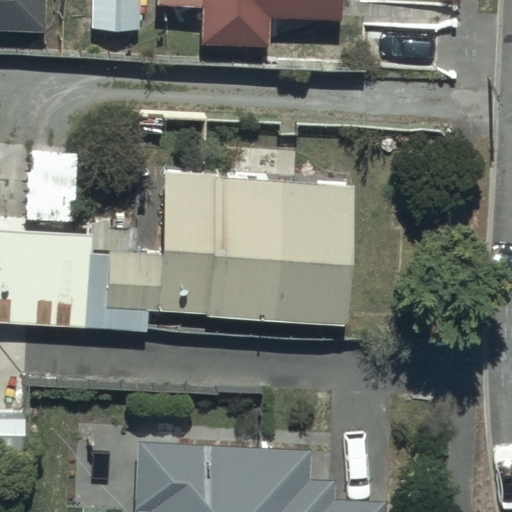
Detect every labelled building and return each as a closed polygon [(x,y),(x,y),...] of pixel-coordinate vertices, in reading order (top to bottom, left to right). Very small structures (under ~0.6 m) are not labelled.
[(0,0),(0,21),(46,24),(46,0),(0,0)] [(140,25),(140,0),(60,0),(61,17),(91,17),(91,25),(140,25)] [(157,0),(157,3),(201,3),(201,42),(270,42),(269,12),(340,11),(339,0),(157,0)] [(440,20),(362,18),(361,62),(439,65),(440,20)] [(163,164),(158,244),(108,241),(104,299),(341,315),(350,177),(163,164)] [(88,251),(89,224),(0,220),(0,312),(143,319),(144,305),(102,303),(102,295),(96,295),(98,251),(88,251)] [(135,435),(132,506),(150,507),(149,511),(382,511),(383,496),(333,494),(334,475),(309,474),(310,444),(135,435)]
